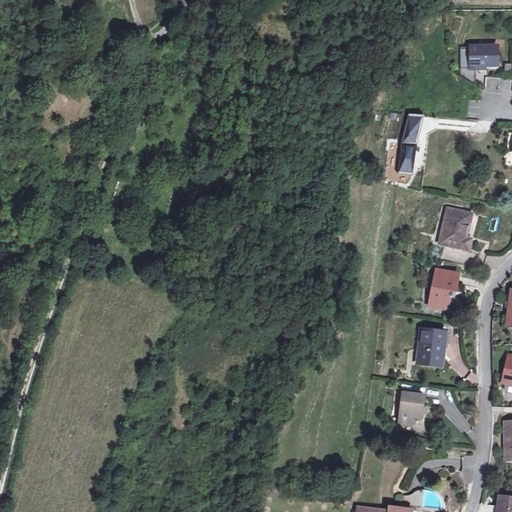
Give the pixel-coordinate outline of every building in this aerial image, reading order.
[(499,47),(462,46),(463,76),(478,84),(478,67),(482,67),(482,64),(499,65),(499,47)] [(397,173),(413,175),(418,143),(420,132),(422,113),(406,111),(398,166),(397,173)] [(449,209),(442,243),(470,250),(472,239),(467,238),(473,215),(449,209)] [(437,271),(430,306),(448,309),(451,297),(452,298),(453,294),(449,294),(450,290),(456,291),(459,274),(437,271)] [(424,352),(423,363),(442,366),(444,345),(446,346),(448,333),(422,330),(420,352),(424,352)] [(401,421),(413,422),(422,423),(424,414),(425,408),(426,395),(405,392),(401,421)] [(498,511),(511,511),(511,498),(500,497),(498,511)]
